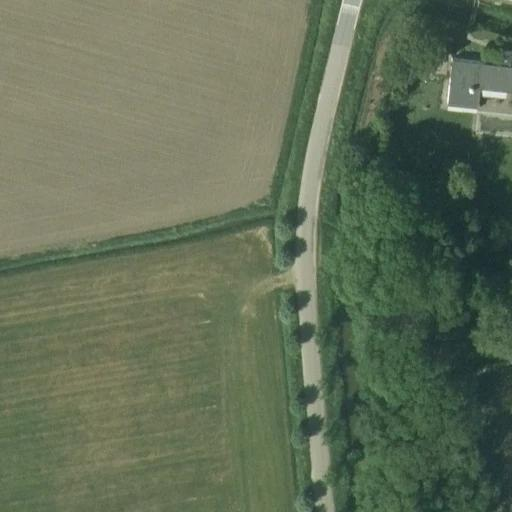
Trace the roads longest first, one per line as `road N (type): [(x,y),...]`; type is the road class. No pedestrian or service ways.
road 1 (unclassified): [(304,230),(327,511)]
road 2 (unclassified): [(304,230),(310,168),(352,0)]
